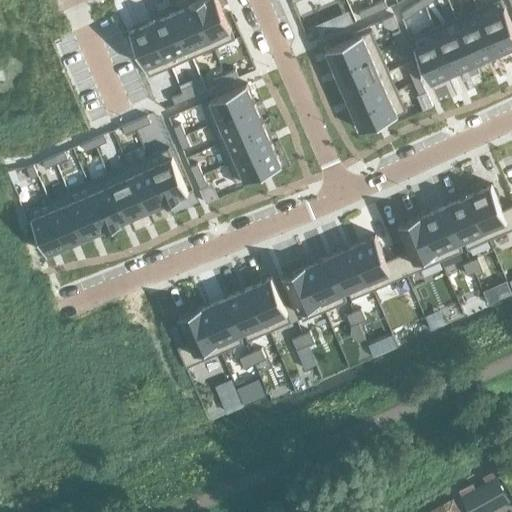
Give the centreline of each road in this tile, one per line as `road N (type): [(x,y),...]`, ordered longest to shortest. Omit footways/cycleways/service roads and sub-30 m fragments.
road 1 (residential): [(67,308),(340,194)]
road 2 (residential): [(260,0),(340,194)]
road 3 (residential): [(340,194),(511,118)]
